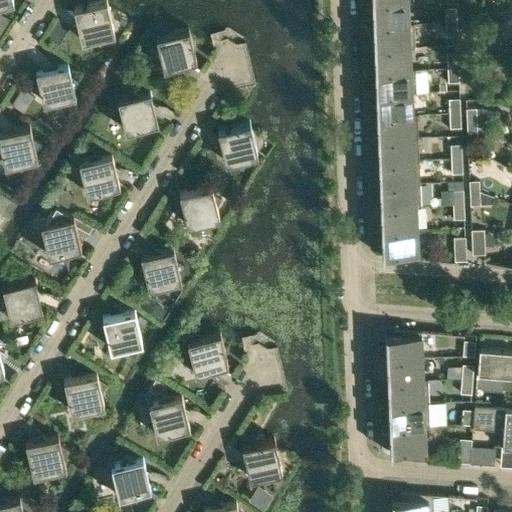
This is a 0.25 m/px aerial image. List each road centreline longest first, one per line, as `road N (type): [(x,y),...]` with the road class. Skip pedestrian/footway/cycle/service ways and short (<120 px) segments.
road 1 (residential): [(0,428),(220,68)]
road 2 (unclassified): [(350,264),(340,0)]
road 3 (residential): [(170,511),(269,348)]
road 4 (residential): [(511,277),(350,264)]
road 5 (residential): [(351,314),(511,326)]
road 6 (residential): [(511,481),(357,468)]
road 7 (residential): [(357,468),(351,314)]
